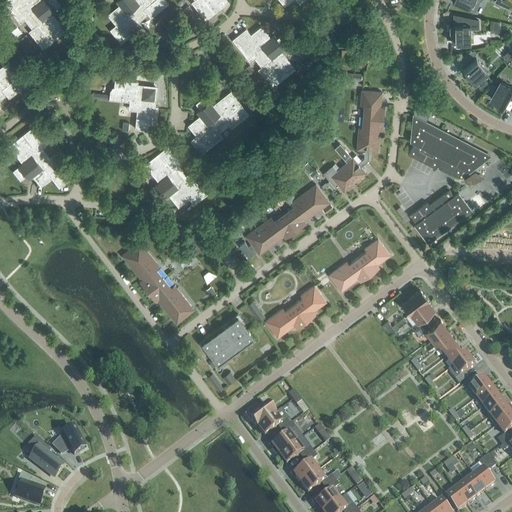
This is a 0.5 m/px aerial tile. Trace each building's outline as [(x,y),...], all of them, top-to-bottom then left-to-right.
[(25,19),(32,29),(29,32),(43,49),(51,42),(66,31),(52,13),(61,5),(56,0),(48,0),(47,0),(41,0),(4,0),(3,1),(20,23),(25,19)] [(168,4),(165,0),(117,0),(116,1),(119,5),(107,14),(115,25),(109,29),(120,43),(142,26),(138,21),(148,14),(151,18),(168,4)] [(194,0),(191,2),(206,20),(214,13),(228,2),(227,0),(194,0)] [(452,0),(452,2),(468,9),(474,12),(479,0),(452,0)] [(503,2),(501,7),(510,11),(511,9),(503,2)] [(185,15),(192,9),(189,4),(181,11),(185,15)] [(198,18),(192,10),(186,15),(193,23),(198,18)] [(478,28),(478,20),(464,17),(464,24),(461,24),(454,24),(454,25),(449,25),(449,26),(449,32),(451,32),(451,42),(456,42),(456,45),(461,44),(470,44),(470,29),(478,28)] [(163,33),(168,29),(163,23),(158,26),(163,33)] [(254,58),(261,67),(258,70),(273,87),(295,69),(281,51),(290,44),(283,34),(277,38),(274,35),(271,38),(261,26),(250,34),(246,28),(232,39),(249,61),(254,58)] [(30,39),(26,34),(19,39),(23,44),(27,42),(30,39)] [(30,39),(27,42),(32,49),(36,47),(30,39)] [(302,63),(306,68),(318,58),(314,53),(302,63)] [(459,59),(463,64),(471,58),(466,53),(459,59)] [(340,66),(362,67),(362,56),(341,55),(340,66)] [(476,58),(463,69),(464,70),(468,74),(466,76),(474,84),(475,83),(481,89),(487,83),(482,77),(488,72),(476,58)] [(22,64),(29,73),(35,68),(28,59),(22,64)] [(29,86),(20,75),(9,61),(0,67),(0,107),(1,107),(0,105),(0,99),(7,95),(9,98),(21,89),(23,91),(29,86)] [(247,75),(254,70),(250,65),(243,70),(247,75)] [(110,90),(109,93),(93,92),(92,98),(109,99),(129,101),(129,103),(132,104),(135,107),(134,110),(137,110),(135,128),(143,129),(144,128),(147,126),(148,124),(156,124),(158,106),(154,106),(156,88),(138,86),(138,81),(115,79),(114,87),(113,87),(110,90)] [(511,87),(501,81),(491,98),(503,105),(508,97),(511,99),(511,87)] [(381,106),(382,91),(361,90),(360,105),(363,105),(361,127),(358,127),(356,150),(364,150),(363,158),(358,162),(353,156),(337,170),(332,165),(323,173),(336,188),(338,186),(344,192),(366,173),(361,166),(368,160),(369,151),(378,151),(379,130),(383,130),(384,106),(381,106)] [(249,114),(242,105),(231,91),(213,105),(205,96),(196,103),(200,109),(197,112),(200,115),(188,125),(196,135),(190,140),(201,154),(223,137),(219,132),(229,125),(231,128),(249,114)] [(468,172),(492,155),(413,114),(409,141),(413,143),(407,154),(436,168),(437,165),(459,177),(463,169),(468,172)] [(49,157),(42,148),(45,145),(36,133),(41,130),(37,124),(23,134),(8,146),(22,163),(13,171),(20,180),(26,176),(29,179),(32,176),(41,186),(51,178),(59,187),(73,176),(55,153),(49,157)] [(52,140),(61,133),(57,128),(48,135),(52,140)] [(223,143),(207,156),(213,162),(228,150),(223,143)] [(185,175),(178,166),(181,163),(167,146),(144,164),(158,182),(149,190),(157,199),(162,195),(165,198),(169,195),(178,207),(189,199),(193,205),(207,194),(190,172),(185,175)] [(183,146),(176,152),(180,156),(184,161),(191,155),(186,150),(183,146)] [(309,174),(314,170),(308,162),(303,165),(309,174)] [(309,174),(312,178),(319,172),(316,168),(314,170),(309,174)] [(472,185),(484,177),(479,169),(467,177),(472,185)] [(305,221),(330,202),(316,183),(290,203),(292,206),(273,220),(271,217),(245,236),(252,245),(250,247),(245,241),(240,245),(249,257),(256,251),(259,254),(284,236),(285,238),(306,222),(305,221)] [(427,244),(472,211),(458,192),(453,195),(449,189),(428,204),(427,202),(409,215),(415,223),(413,225),(427,244)] [(252,194),(259,204),(266,199),(258,190),(252,194)] [(242,225),(234,214),(226,221),(234,231),(242,225)] [(377,264),(390,255),(378,237),(363,248),(365,251),(348,263),(346,261),(328,274),(341,292),(358,279),(360,282),(380,267),(377,264)] [(195,309),(174,284),(171,287),(157,269),(160,266),(139,240),(121,255),(141,279),(139,281),(155,301),(157,300),(176,324),(195,309)] [(454,282),(456,268),(449,267),(447,281),(454,282)] [(330,281),(326,277),(318,282),(322,287),(330,281)] [(327,301),(314,284),(299,295),(302,298),(285,310),(283,307),(264,321),(277,338),(294,326),(296,328),(316,314),(314,311),(327,301)] [(212,297),(217,294),(211,286),(206,289),(212,297)] [(427,299),(427,300),(420,290),(402,303),(410,313),(410,312),(427,299)] [(434,309),(427,300),(427,299),(410,312),(417,321),(411,326),(415,331),(425,323),(422,318),(434,309)] [(265,316),(253,300),(247,305),(259,321),(265,316)] [(217,365),(254,338),(238,316),(201,343),(214,360),(217,364),(217,365)] [(447,329),(440,319),(429,328),(425,323),(415,331),(419,336),(426,331),(433,340),(447,329)] [(395,331),(388,321),(383,325),(390,335),(395,331)] [(440,349),(454,338),(447,329),(433,340),(440,349)] [(461,347),(454,338),(440,349),(446,358),(461,347)] [(468,356),(461,347),(446,358),(453,367),(468,356)] [(469,378),(466,373),(475,366),(468,356),(453,367),(460,377),(456,380),(460,385),(461,384),(469,378)] [(236,378),(230,371),(222,377),(228,384),(236,378)] [(224,388),(213,373),(208,377),(219,391),(224,388)] [(475,400),(492,388),(484,378),(470,389),(477,398),(475,400)] [(499,397),(492,388),(475,400),(482,409),(499,397)] [(294,392),(289,396),(296,406),(301,402),(294,392)] [(489,418),(506,406),(499,397),(482,409),(482,410),(484,408),(490,417),(489,418)] [(257,427),(274,414),(267,405),(250,418),(257,428),(258,428),(257,427)] [(496,428),(511,415),(511,414),(506,406),(489,418),(496,428)] [(265,437),(278,427),(282,432),(292,424),(281,410),(274,414),(257,427),(258,428),(265,437)] [(511,430),(511,415),(496,428),(498,426),(505,435),(498,440),(502,445),(511,437),(509,433),(511,430)] [(285,436),(272,447),(279,456),(296,443),(303,438),(292,424),(282,432),(285,436)] [(318,435),(323,431),(318,426),(313,430),(318,435)] [(85,450),(74,428),(63,434),(65,438),(54,444),(60,455),(71,449),(74,456),(85,450)] [(63,467),(47,455),(51,451),(36,437),(27,446),(35,454),(31,459),(34,462),(33,462),(54,478),(63,467)] [(511,437),(502,445),(506,450),(509,448),(511,451),(511,437)] [(303,460),(313,453),(310,448),(303,453),(296,443),(279,456),(286,465),(300,455),(303,460)] [(473,445),(472,444),(465,449),(469,453),(476,448),(473,445)] [(317,472),(310,463),(317,458),(313,453),(303,460),(307,465),(294,475),(301,485),(317,472)] [(497,465),(489,455),(484,459),(492,469),(497,465)] [(487,473),(492,469),(484,459),(479,463),(484,470),(475,477),(486,491),(495,484),(487,473)] [(350,479),(355,474),(352,469),(346,474),(350,479)] [(325,489),(335,481),(331,476),(326,480),(319,470),(317,472),(301,485),(308,494),(321,484),(325,489)] [(339,478),(340,477),(336,472),(331,476),(335,481),(338,479),(339,478)] [(22,482),(16,498),(39,506),(45,490),(29,484),(31,479),(21,475),(18,481),(22,482)] [(486,491),(475,477),(465,484),(476,498),(486,491)] [(324,511),(339,501),(341,500),(334,490),(339,486),(335,481),(325,489),(329,494),(315,504),(321,511),(324,511)] [(361,493),(367,489),(362,483),(356,487),(361,493)] [(476,498),(465,484),(456,491),(467,505),(476,498)] [(467,505),(456,491),(447,498),(458,511),(467,505)] [(354,511),(357,510),(353,505),(346,510),(339,501),(324,511),(354,511)] [(450,511),(442,501),(433,508),(435,511),(450,511)]
